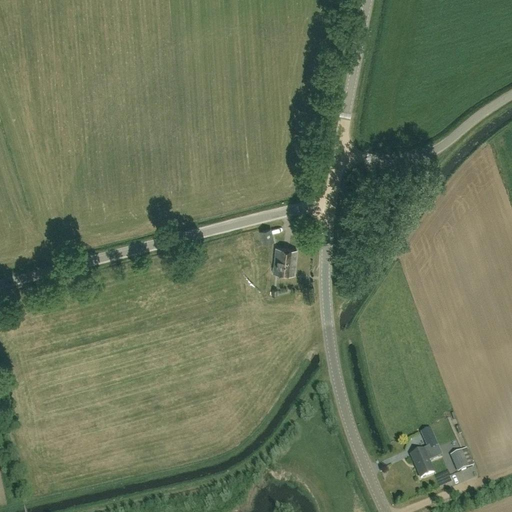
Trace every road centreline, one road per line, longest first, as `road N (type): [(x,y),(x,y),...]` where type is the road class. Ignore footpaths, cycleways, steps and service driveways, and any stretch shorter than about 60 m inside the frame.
road 1 (unclassified): [(0,285),(331,206)]
road 2 (tertiary): [(385,511),(331,359),(331,206)]
road 3 (unclassified): [(338,157),(384,163),(423,156),(511,95)]
road 4 (tertiary): [(338,157),(368,0)]
